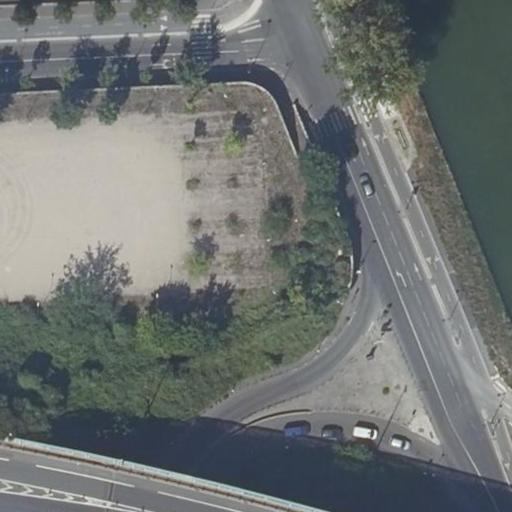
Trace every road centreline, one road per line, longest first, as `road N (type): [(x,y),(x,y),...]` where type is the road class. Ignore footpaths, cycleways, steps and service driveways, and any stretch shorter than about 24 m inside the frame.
road 1 (tertiary): [(379,252),(364,319),(318,369),(243,402),(188,443),(149,511)]
road 2 (tertiary): [(189,511),(220,463),(257,439),(311,424),(411,442),(475,476)]
road 3 (tertiary): [(0,59),(253,47),(299,31)]
road 4 (tertiary): [(379,252),(475,476)]
road 5 (tertiary): [(299,31),(379,252)]
road 6 (motorway): [(180,511),(165,501),(0,466)]
